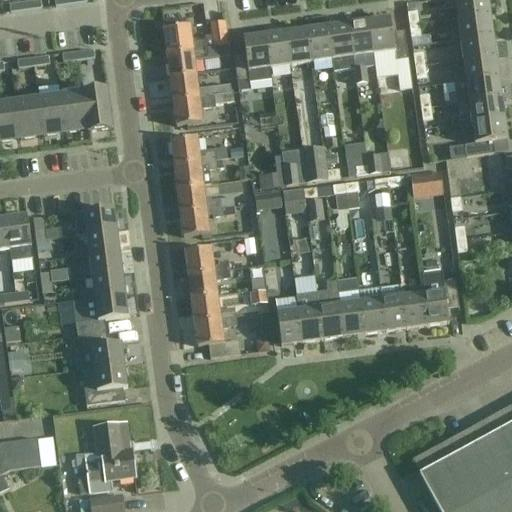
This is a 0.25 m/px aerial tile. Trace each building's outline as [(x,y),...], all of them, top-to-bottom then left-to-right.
[(71,7),(69,0),(59,0),(54,1),(55,9),(71,7)] [(454,0),(457,21),(489,17),(487,0),(454,0)] [(442,2),(430,3),(431,10),(443,9),(442,2)] [(40,3),(25,5),(26,13),(41,11),(40,3)] [(25,5),(9,7),(10,15),(26,13),(25,5)] [(417,14),(407,15),(409,28),(418,26),(417,14)] [(457,21),(460,42),(492,38),(489,17),(457,21)] [(175,20),(163,22),(164,31),(176,29),(175,20)] [(412,92),(407,57),(404,34),(392,35),(390,21),(368,24),(373,56),(375,69),(376,81),(397,78),(399,94),(412,92)] [(224,24),(210,26),(212,38),(205,39),(205,43),(197,44),(197,41),(191,42),(189,29),(163,32),(166,57),(228,49),(224,24)] [(375,69),(373,56),(368,24),(348,27),(354,72),(356,87),(368,86),(366,70),(375,69)] [(418,26),(409,28),(411,40),(420,39),(418,26)] [(336,74),(354,72),(348,27),(327,30),(331,62),(333,73),(336,74)] [(311,65),(331,62),(327,30),(306,33),(311,65)] [(289,68),(311,65),(306,33),(285,36),(289,68)] [(269,71),(289,68),(285,36),(264,38),(269,71)] [(271,83),(269,71),(264,38),(243,41),(245,56),(233,57),(238,94),(250,93),(249,86),(271,83)] [(460,42),(463,63),(495,59),(492,38),(460,42)] [(166,57),(169,80),(195,77),(193,62),(229,58),(228,49),(166,57)] [(94,61),(93,53),(77,55),(79,63),(94,61)] [(77,55),(62,57),(63,65),(79,63),(77,55)] [(422,56),(413,57),(415,69),(424,68),(422,56)] [(49,67),(48,59),(32,61),(33,69),(49,67)] [(454,85),(454,86),(498,79),(495,59),(463,63),(466,84),(454,85)] [(33,69),(32,61),(17,63),(18,71),(33,69)] [(424,68),(415,69),(417,82),(426,80),(424,68)] [(172,104),(198,100),(214,98),(213,89),(197,91),(195,77),(169,80),(172,104)] [(455,95),(467,93),(469,105),(501,100),(498,79),(454,86),(455,95)] [(105,94),(83,97),(88,134),(111,131),(105,94)] [(214,98),(215,108),(234,105),(233,96),(214,98)] [(88,134),(83,97),(61,100),(65,135),(79,134),(79,131),(87,130),(87,134),(88,134)] [(428,97),(419,99),(421,111),(430,110),(428,97)] [(214,98),(198,100),(172,104),(176,129),(202,125),(200,112),(215,110),(214,98)] [(65,135),(61,100),(38,103),(43,139),(56,137),(56,134),(64,133),(64,136),(65,135)] [(470,115),(471,126),(504,121),(501,100),(469,105),(458,106),(459,116),(470,115)] [(38,103),(15,106),(20,142),(34,140),(33,138),(42,136),(42,139),(43,139),(38,103)] [(20,142),(15,106),(0,108),(0,144),(11,143),(11,141),(19,140),(19,142),(20,142)] [(318,129),(330,128),(329,107),(317,108),(318,129)] [(430,110),(421,111),(422,123),(432,122),(430,110)] [(507,142),(504,121),(471,126),(474,146),(464,148),(466,160),(494,156),(492,144),(507,142)] [(379,126),(374,132),(374,138),(381,142),(385,141),(382,122),(378,122),(379,126)] [(171,143),(175,168),(222,162),(227,162),(226,150),(199,154),(197,140),(171,143)] [(240,151),(228,153),(229,161),(241,160),(240,151)] [(335,156),(324,158),(325,168),(336,166),(335,156)] [(311,159),(314,176),(315,185),(327,183),(326,174),(325,168),(324,158),(323,157),(311,159)] [(398,157),(389,158),(390,170),(402,168),(401,159),(398,157)] [(379,158),(366,160),(367,168),(369,178),(381,176),(379,158)] [(178,191),(203,188),(211,187),(209,173),(223,171),(222,162),(175,168),(178,191)] [(285,189),(298,187),(295,167),(283,169),(285,189)] [(367,168),(355,170),(356,179),(369,178),(367,168)] [(247,169),(238,171),(240,184),(249,182),(247,169)] [(338,172),(326,174),(327,183),(340,182),(338,172)] [(439,176),(410,180),(411,192),(441,188),(439,176)] [(275,177),(257,179),(259,193),(277,190),(275,177)] [(399,180),(386,182),(387,191),(400,189),(399,180)] [(386,182),(374,183),(375,193),(387,191),(386,182)] [(357,185),(345,187),(348,212),(359,210),(357,195),(358,195),(357,185)] [(345,187),(332,189),(334,198),(336,198),(338,213),(348,212),(345,187)] [(178,191),(181,215),(207,212),(221,210),(220,201),(205,203),(203,188),(178,191)] [(315,191),(303,193),(304,202),(317,200),(315,191)] [(303,192),(282,195),(284,205),(304,202),(303,193),(303,192)] [(255,199),(252,199),(254,214),(280,210),(278,195),(268,197),(255,199)] [(452,214),(461,213),(459,200),(450,202),(452,214)] [(321,202),(307,204),(310,224),(324,222),(321,202)] [(234,208),(221,210),(222,219),(235,218),(234,208)] [(390,208),(375,210),(377,225),(392,222),(390,208)] [(221,210),(207,212),(181,215),(184,240),(210,236),(208,221),(222,219),(221,210)] [(76,239),(86,238),(116,234),(113,212),(73,217),(76,239)] [(27,219),(5,222),(9,252),(11,263),(32,260),(27,219)] [(35,244),(45,243),(42,221),(33,222),(35,244)] [(5,222),(0,222),(0,253),(9,252),(5,222)] [(463,230),(454,231),(456,243),(465,242),(463,230)] [(86,238),(89,259),(119,255),(116,234),(86,238)] [(254,241),(244,242),(246,257),(256,256),(254,241)] [(45,243),(35,244),(37,254),(46,253),(51,252),(49,242),(45,243)] [(465,242),(456,243),(457,256),(467,254),(465,242)] [(186,254),(189,278),(230,273),(228,264),(219,265),(219,268),(214,269),(212,250),(186,254)] [(89,259),(92,281),(122,277),(119,255),(89,259)] [(189,278),(192,302),(218,298),(216,280),(221,279),(221,282),(230,280),(230,273),(189,278)] [(441,274),(420,277),(423,297),(427,329),(449,326),(447,312),(459,310),(455,282),(443,284),(441,274)] [(41,287),(51,286),(49,275),(40,276),(41,287)] [(84,303),(95,302),(95,301),(125,298),(122,277),(92,281),(93,292),(83,293),(84,303)] [(262,279),(248,281),(249,294),(264,292),(262,279)] [(317,295),(319,311),(323,343),(344,340),(340,308),(338,296),(336,284),(327,285),(328,294),(317,295)] [(51,286),(41,287),(43,297),(52,296),(51,286)] [(380,291),(381,302),(385,334),(406,332),(402,299),(400,288),(380,291)] [(380,291),(359,293),(365,337),(385,334),(381,302),(380,291)] [(264,292),(249,294),(251,307),(267,305),(265,292),(264,292)] [(338,296),(340,308),(344,340),(365,337),(359,293),(338,296)] [(15,296),(16,305),(29,304),(27,294),(15,296)] [(296,298),(298,313),(302,346),(323,343),(319,311),(317,295),(296,298)] [(4,307),(16,305),(15,296),(3,297),(4,307)] [(423,297),(402,299),(406,332),(427,329),(423,297)] [(84,303),(73,305),(75,326),(77,340),(81,340),(81,339),(106,336),(105,323),(128,320),(125,298),(95,301),(95,302),(84,303)] [(192,302),(195,326),(236,320),(235,311),(225,312),(225,310),(220,311),(218,298),(192,302)] [(479,302),(467,304),(469,319),(481,317),(479,302)] [(281,349),(302,346),(298,313),(277,316),(281,349)] [(237,328),(236,320),(195,326),(198,348),(209,347),(210,361),(240,358),(239,344),(224,345),(222,331),(227,331),(227,329),(237,328)] [(18,328),(4,330),(6,345),(20,343),(18,328)] [(91,352),(93,372),(94,372),(124,368),(121,346),(108,348),(106,336),(81,339),(81,340),(83,353),(91,352)] [(258,343),(255,347),(256,355),(268,354),(266,342),(258,343)] [(20,355),(7,357),(9,373),(22,371),(20,355)] [(127,391),(124,368),(94,372),(93,372),(81,373),(86,409),(115,405),(114,392),(127,391)] [(0,400),(9,400),(6,379),(0,379),(0,400)] [(20,383),(11,384),(12,394),(17,393),(21,388),(20,383)] [(9,400),(0,400),(0,403),(1,413),(10,412),(9,400)] [(511,511),(511,408),(475,429),(477,432),(470,436),(469,432),(414,462),(440,511),(511,511)] [(134,480),(131,454),(122,455),(119,428),(95,431),(98,459),(103,459),(105,474),(98,475),(97,468),(85,469),(89,497),(112,494),(110,483),(134,480)] [(28,471),(41,469),(37,442),(24,443),(28,471)] [(24,443),(12,445),(16,473),(28,471),(24,443)] [(2,446),(0,447),(0,466),(5,476),(10,473),(16,473),(12,445),(2,446)] [(75,493),(76,511),(87,511),(86,492),(75,493)] [(90,511),(123,511),(122,499),(90,503),(90,511)]
